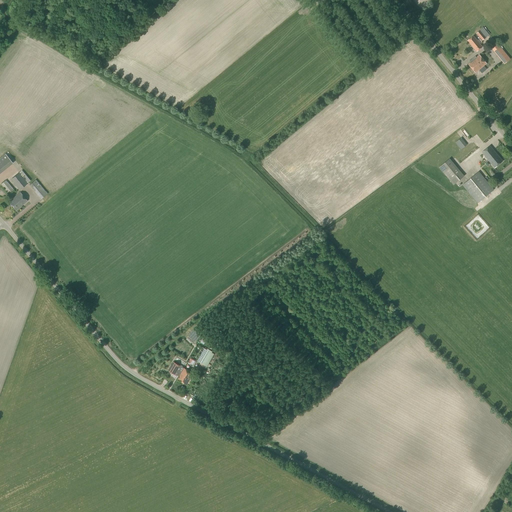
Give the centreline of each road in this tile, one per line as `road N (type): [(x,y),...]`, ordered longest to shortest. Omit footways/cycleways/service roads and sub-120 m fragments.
road 1 (unclassified): [(387,511),(131,373),(0,222)]
road 2 (unclassified): [(511,144),(394,0)]
